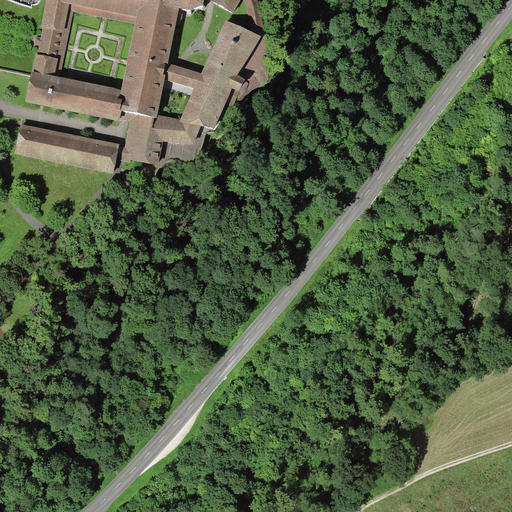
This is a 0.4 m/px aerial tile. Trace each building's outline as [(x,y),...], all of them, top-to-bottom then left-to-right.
[(36,57),(32,76),(51,80),(65,11),(67,4),(48,0),(47,0),(42,29),(43,29),(41,40),(35,39),(34,45),(40,46),(37,57),(36,57)] [(106,19),(136,25),(138,19),(173,26),(174,26),(177,24),(179,23),(180,20),(181,18),(181,16),(180,13),(179,11),(185,13),(186,16),(191,16),(190,12),(198,9),(201,12),(205,8),(202,6),(202,0),(48,0),(67,4),(65,11),(106,19)] [(212,0),(213,4),(231,14),(239,0),(212,0)] [(250,25),(247,33),(253,36),(233,80),(243,85),(239,94),(232,105),(239,100),(266,81),(266,46),(261,30),(259,9),(256,0),(242,0),(246,4),(250,25)] [(136,25),(122,94),(154,118),(162,80),(165,65),(171,37),(173,37),(174,34),(171,33),(173,26),(138,19),(136,25)] [(180,123),(154,118),(160,141),(191,144),(198,127),(212,130),(224,103),(231,107),(232,105),(239,94),(243,85),(233,80),(253,36),(247,33),(225,23),(201,76),(195,90),(180,123)] [(201,76),(165,65),(162,80),(195,90),(201,76)] [(118,119),(130,122),(154,118),(122,94),(51,80),(32,76),(30,76),(25,102),(118,121),(118,119)] [(125,150),(117,149),(116,156),(119,156),(118,161),(129,163),(129,160),(155,166),(160,141),(154,118),(130,122),(125,150)] [(27,129),(20,128),(15,154),(112,173),(116,156),(117,149),(117,147),(79,140),(79,141),(27,130),(27,129)]
